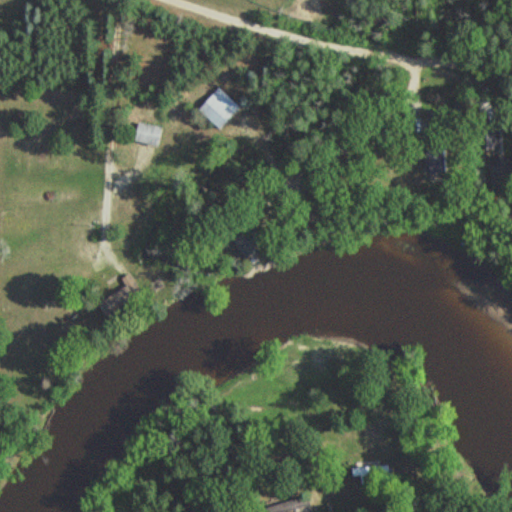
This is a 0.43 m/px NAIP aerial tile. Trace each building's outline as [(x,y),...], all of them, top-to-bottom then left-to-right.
[(224,129),(244,107),(223,88),(203,109),(224,129)] [(166,125),(142,123),(141,144),(165,145),(166,125)] [(260,245),(269,243),(267,231),(240,236),(244,258),(261,256),(260,245)] [(127,278),(134,298),(143,295),(136,275),(127,278)] [(314,504),(312,494),(285,501),(288,511),(314,504)]
